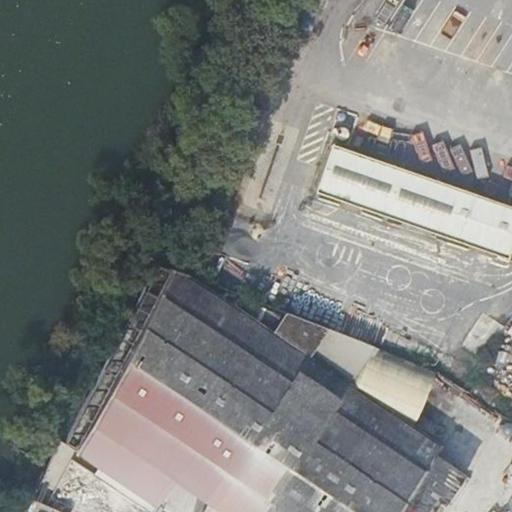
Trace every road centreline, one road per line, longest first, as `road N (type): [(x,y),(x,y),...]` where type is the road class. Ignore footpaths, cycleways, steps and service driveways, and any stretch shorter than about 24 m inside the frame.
road 1 (unknown): [(330,78),(270,157),(267,197),(279,233),(333,269),(411,292),(448,294),(511,278)]
road 2 (unknown): [(330,78),(390,115),(511,164)]
